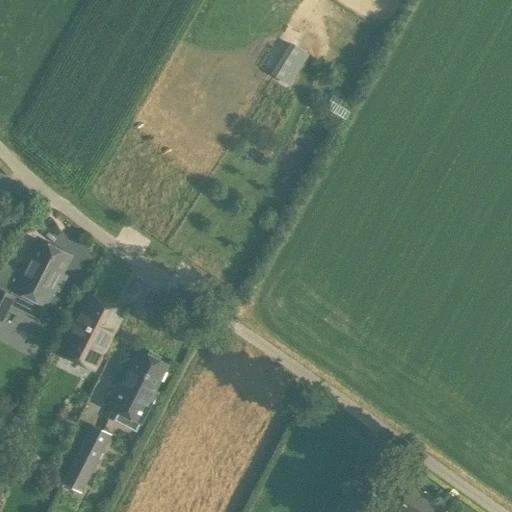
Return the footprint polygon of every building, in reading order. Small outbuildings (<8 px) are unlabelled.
[(288,85),(308,53),(289,41),(269,73),(288,85)] [(10,305),(37,319),(53,288),(58,290),(66,275),(62,274),(72,256),(37,238),(9,292),(15,295),(10,305)] [(0,321),(2,322),(10,305),(15,295),(9,292),(0,287),(0,321)] [(123,312),(88,293),(57,353),(92,371),(123,312)] [(128,364),(106,407),(139,424),(156,391),(154,390),(167,364),(160,361),(161,358),(149,352),(148,355),(138,350),(130,365),(128,364)] [(81,487),(110,431),(92,422),(63,478),(81,487)] [(448,511),(407,485),(391,509),(395,511),(448,511)]
